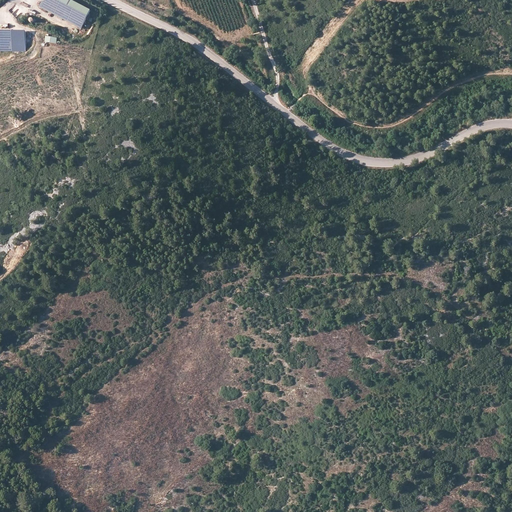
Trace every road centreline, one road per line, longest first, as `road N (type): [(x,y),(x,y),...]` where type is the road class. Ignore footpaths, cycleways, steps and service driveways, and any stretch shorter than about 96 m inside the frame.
road 1 (unclassified): [(107,0),(199,46),(346,155),(382,162),(422,156),(466,132),(511,123)]
road 2 (track): [(357,0),(305,69),(313,92),(345,118),(387,126),(477,75),(511,73)]
